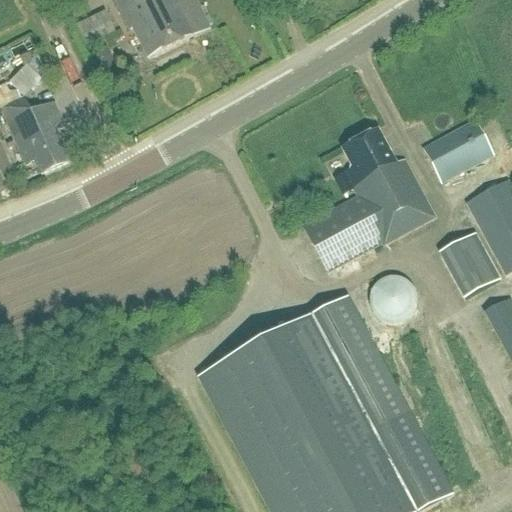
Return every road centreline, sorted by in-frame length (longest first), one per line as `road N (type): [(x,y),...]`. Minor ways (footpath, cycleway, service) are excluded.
road 1 (tertiary): [(123,179),(430,0)]
road 2 (unclassified): [(123,179),(38,0)]
road 3 (tertiary): [(0,236),(123,179)]
